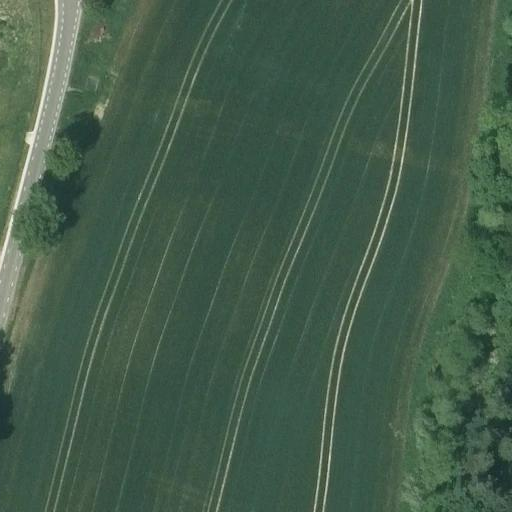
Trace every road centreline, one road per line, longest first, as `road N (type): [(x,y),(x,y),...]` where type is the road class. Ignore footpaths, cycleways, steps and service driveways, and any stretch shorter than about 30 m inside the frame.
road 1 (tertiary): [(0,304),(71,0)]
road 2 (track): [(456,511),(511,281)]
